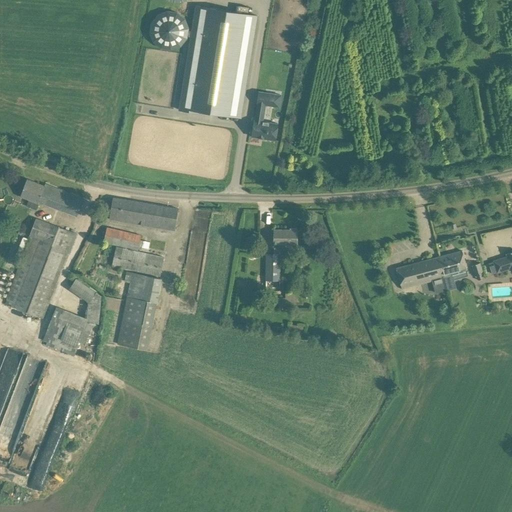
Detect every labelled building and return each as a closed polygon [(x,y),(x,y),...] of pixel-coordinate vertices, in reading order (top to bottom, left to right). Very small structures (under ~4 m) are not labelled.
[(242,117),(258,15),(216,8),(196,5),(192,31),(189,30),(189,28),(186,18),(178,12),(167,10),(158,14),(151,22),(150,32),(153,42),(161,49),(172,50),(181,46),(188,38),(188,36),(191,36),(179,110),(200,113),(200,111),(242,117)] [(274,94),(259,91),(257,103),(258,103),(255,120),(254,122),(253,121),(251,129),(253,130),(252,136),(260,138),(260,137),(264,138),(263,138),(275,140),(278,123),(263,121),(266,102),(273,103),(274,94)] [(76,216),(83,198),(45,184),(45,186),(27,179),(21,196),(29,199),(26,206),(36,210),(39,202),(76,216)] [(113,197),(110,219),(175,230),(179,209),(113,197)] [(49,223),(36,218),(30,235),(32,236),(5,304),(43,318),(69,251),(70,251),(77,234),(49,223)] [(105,237),(103,242),(138,250),(139,248),(139,247),(149,249),(150,242),(140,240),(141,235),(107,227),(105,237)] [(266,280),(280,281),(280,280),(280,254),(286,254),(286,244),(298,244),(298,240),(298,230),(297,230),(297,228),(290,228),(290,230),(274,230),(274,244),(273,244),(273,245),(274,245),(274,254),(266,254),(266,264),(266,280)] [(160,275),(164,256),(116,246),(112,265),(160,275)] [(442,265),(439,266),(442,275),(467,269),(465,260),(463,251),(440,257),(442,265)] [(437,287),(445,285),(439,266),(442,265),(440,257),(396,268),(402,288),(435,280),(437,287)] [(481,262),(472,265),(475,276),(477,275),(477,278),(481,277),(481,274),(484,273),(481,262)] [(118,344),(147,350),(162,279),(127,271),(124,281),(130,282),(118,344)] [(94,321),(99,323),(101,295),(77,278),(69,289),(86,300),(85,317),(56,306),(43,340),(47,341),(46,345),(75,355),(79,345),(78,345),(79,341),(86,344),(94,321)] [(279,308),(294,309),(295,290),(286,290),(285,298),(279,297),(279,308)] [(304,327),(290,324),(288,331),(303,334),(304,327)]
